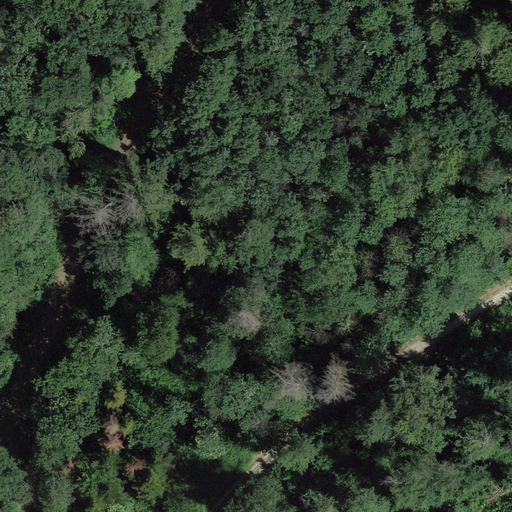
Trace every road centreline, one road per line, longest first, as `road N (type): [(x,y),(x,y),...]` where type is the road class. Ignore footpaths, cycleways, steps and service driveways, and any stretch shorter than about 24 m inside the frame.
road 1 (track): [(0,428),(96,201),(223,0)]
road 2 (track): [(217,511),(307,425),(511,290)]
